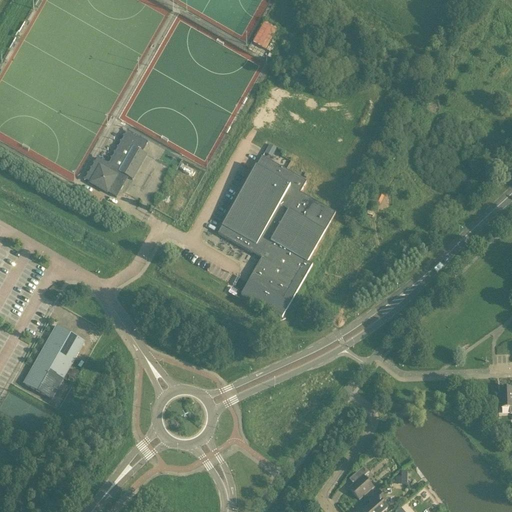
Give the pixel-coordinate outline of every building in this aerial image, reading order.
[(265,49),(276,28),(264,21),(253,42),(265,49)] [(132,181),(147,156),(141,153),(144,147),(132,141),(115,171),(112,169),(112,168),(98,159),(85,181),(107,194),(111,186),(120,192),(128,179),(132,181)] [(264,154),(270,158),(275,150),(269,146),(264,154)] [(241,295),(282,319),(312,265),(307,263),(335,214),(300,194),(306,183),(262,158),(217,235),(261,260),(241,295)] [(242,291),(246,284),(240,281),(236,288),(242,291)] [(84,342),(57,327),(33,369),(49,378),(52,373),(63,379),(84,342)] [(24,385),(51,400),(63,379),(52,373),(49,378),(33,369),(24,385)] [(67,381),(72,385),(79,373),(73,370),(67,381)] [(511,388),(500,389),(500,409),(509,409),(510,415),(511,414),(511,388)] [(351,479),(356,484),(363,477),(363,478),(369,473),(364,467),(351,479)] [(373,489),(363,478),(363,477),(356,484),(349,490),(359,501),(373,489)] [(384,511),(387,510),(382,505),(386,501),(378,492),(367,501),(371,506),(364,511),(384,511)]
